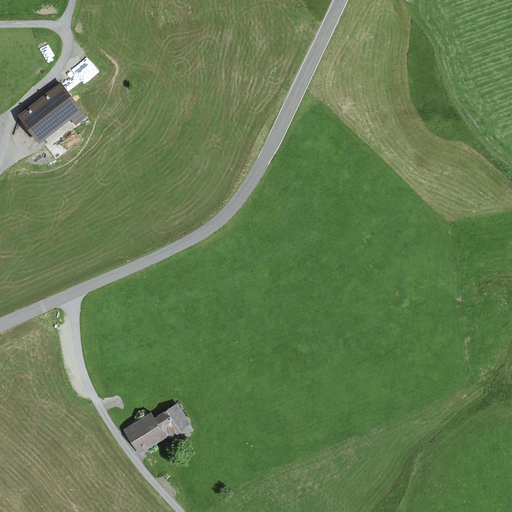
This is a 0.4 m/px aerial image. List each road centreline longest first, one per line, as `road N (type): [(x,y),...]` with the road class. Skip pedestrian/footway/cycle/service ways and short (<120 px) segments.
road 1 (tertiary): [(67,295),(217,222),(268,152),(340,0)]
road 2 (unclassified): [(67,295),(95,401),(180,511)]
